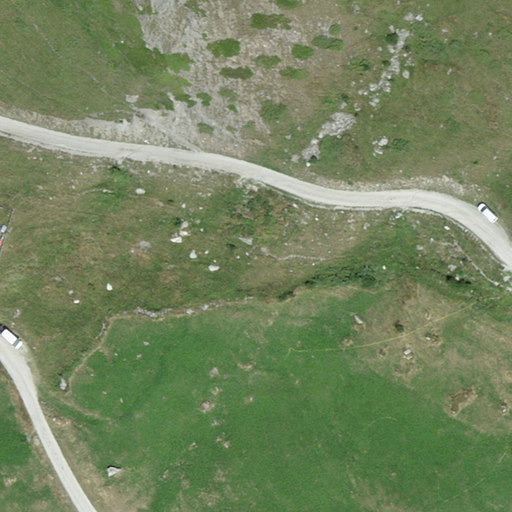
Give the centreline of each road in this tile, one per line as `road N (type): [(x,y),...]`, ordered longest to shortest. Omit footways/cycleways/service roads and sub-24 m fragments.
road 1 (track): [(0,123),(239,165),(323,195),(440,203),(511,258)]
road 2 (track): [(84,511),(0,349)]
